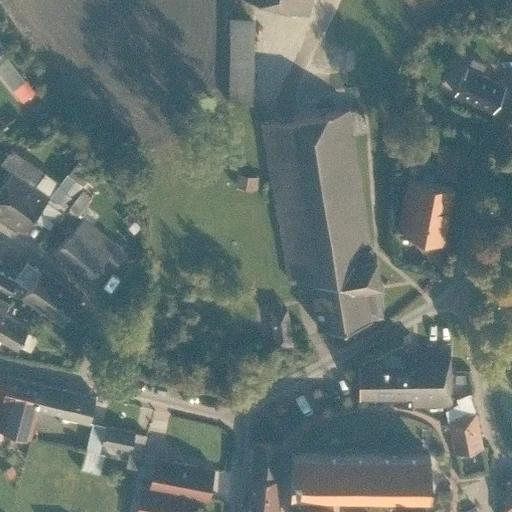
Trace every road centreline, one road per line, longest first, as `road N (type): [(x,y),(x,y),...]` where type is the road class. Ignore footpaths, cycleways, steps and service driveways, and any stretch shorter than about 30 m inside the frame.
road 1 (residential): [(245,420),(268,395),(463,294)]
road 2 (residential): [(0,229),(97,304),(88,383)]
road 3 (residential): [(463,294),(474,191),(511,100)]
road 4 (residential): [(511,473),(463,294)]
road 5 (residential): [(88,383),(245,420)]
